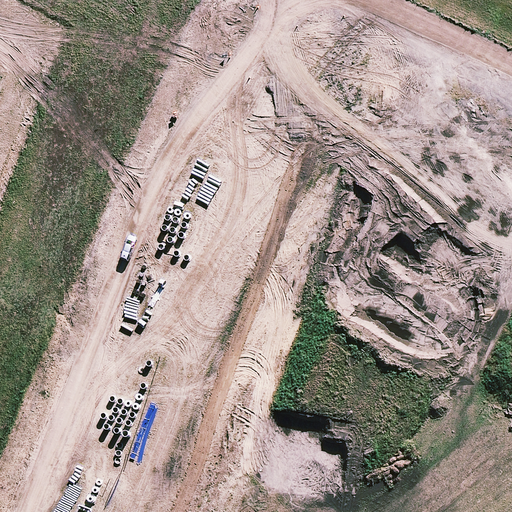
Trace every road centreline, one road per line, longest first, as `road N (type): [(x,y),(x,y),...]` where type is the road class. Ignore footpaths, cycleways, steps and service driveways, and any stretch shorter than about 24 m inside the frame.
road 1 (unknown): [(63,511),(289,0)]
road 2 (unknown): [(364,0),(139,511)]
